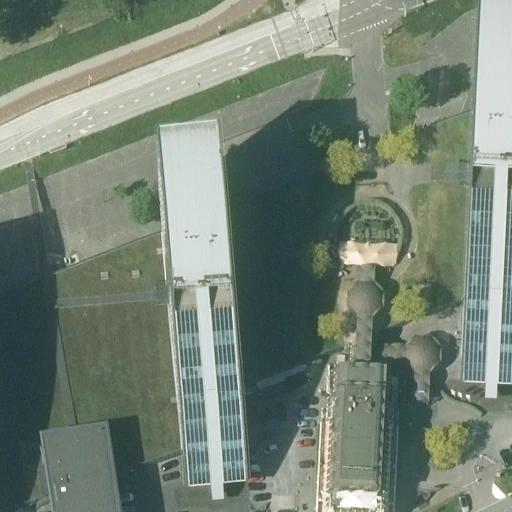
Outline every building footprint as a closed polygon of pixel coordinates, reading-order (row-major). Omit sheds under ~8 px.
[(511,53),(475,52),(472,116),(463,302),(459,393),(484,394),(484,404),(495,405),(496,394),(511,395),(511,53)] [(463,302),(472,116),(415,138),(221,213),(238,390),(349,346),(376,336),(463,302)] [(238,390),(221,213),(218,176),(155,182),(160,237),(181,456),(185,498),(210,496),(211,506),(223,505),(222,495),(247,492),(238,390)] [(181,456),(160,237),(0,299),(0,511),(14,511),(52,500),(45,451),(103,443),(108,481),(145,468),(181,456)] [(375,350),(376,336),(349,346),(348,374),(333,373),(330,432),(336,432),(333,488),(327,488),(326,511),(382,511),(383,491),(378,491),(381,434),(386,434),(390,366),(404,367),(414,377),(413,392),(427,393),(428,378),(429,378),(439,368),(440,354),(440,353),(430,343),(430,342),(415,342),(405,351),(379,350),(375,350)] [(45,451),(52,500),(53,511),(113,511),(108,481),(103,443),(45,451)]
